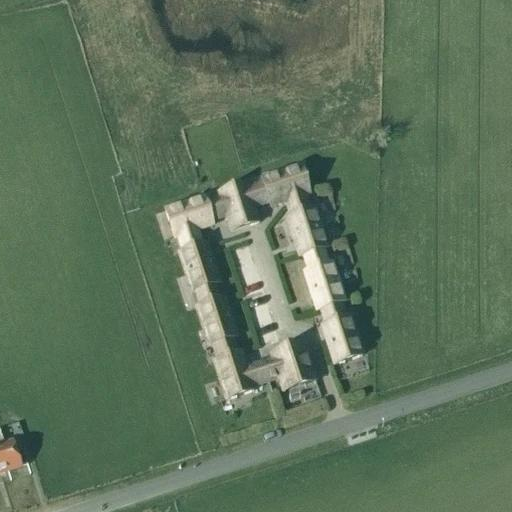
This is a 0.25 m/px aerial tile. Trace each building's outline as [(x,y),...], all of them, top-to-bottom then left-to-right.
[(300,168),(261,181),(265,193),(249,197),(253,209),(268,204),(270,208),(286,203),(297,200),(309,196),(300,168)] [(222,206),(207,211),(211,223),(226,218),(231,234),(258,225),(253,209),(249,197),(246,186),(218,195),(222,206)] [(207,211),(203,200),(164,212),(173,240),(185,236),(190,251),(201,248),(196,232),(212,227),(211,223),(207,211)] [(302,215),(297,200),(286,203),(290,219),(286,220),(299,259),(303,257),(315,254),(326,250),(314,211),(302,215)] [(206,246),(201,248),(190,251),(178,255),(191,294),(202,290),(207,305),(219,302),(214,286),(218,285),(206,246)] [(315,254),(303,257),(308,273),(304,274),(316,313),(321,311),(332,308),(344,304),(331,265),(319,269),(315,254)] [(207,305),(196,309),(208,348),(220,344),(225,359),(236,356),(231,340),(236,339),(223,300),(219,302),(207,305)] [(337,323),(332,308),(321,311),(326,327),(321,328),(334,367),(361,358),(349,319),(337,323)] [(272,361),(262,365),(268,384),(278,380),(283,394),(315,384),(302,345),(270,356),(272,361)] [(241,354),(236,356),(225,359),(213,363),(226,402),(253,393),(252,389),(268,384),(262,365),(246,370),(241,354)] [(0,433),(0,475),(20,469),(12,444),(4,446),(0,433)]
